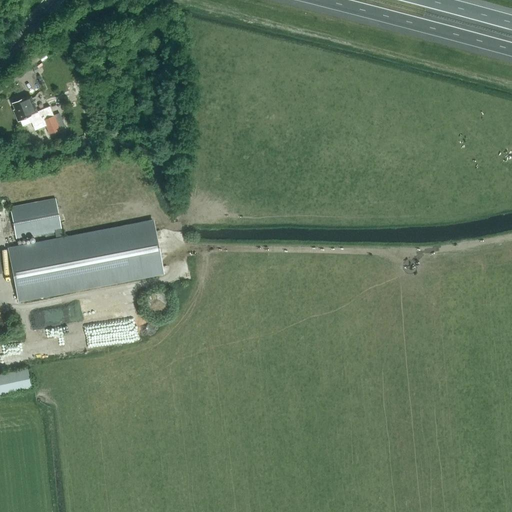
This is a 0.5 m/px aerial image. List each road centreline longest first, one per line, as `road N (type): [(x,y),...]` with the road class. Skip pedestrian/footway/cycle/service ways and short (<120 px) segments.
road 1 (track): [(393,253),(198,248),(166,254),(167,279),(0,306)]
road 2 (motorway): [(323,0),(511,49)]
